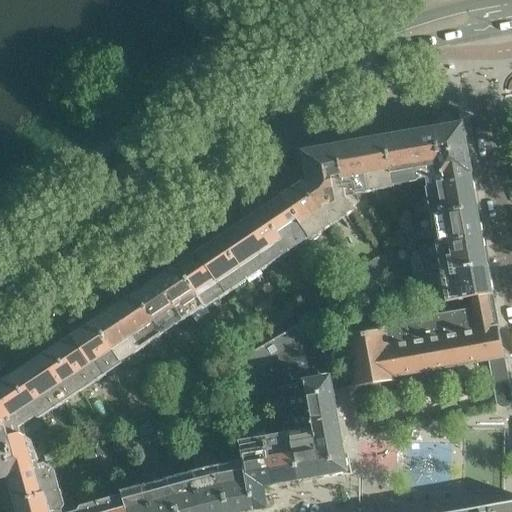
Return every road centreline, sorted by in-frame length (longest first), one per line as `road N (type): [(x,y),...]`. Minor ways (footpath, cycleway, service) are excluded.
road 1 (secondary): [(0,295),(268,117),(466,16)]
road 2 (secondary): [(466,16),(429,12),(292,79),(0,268)]
road 3 (residential): [(466,16),(511,259)]
